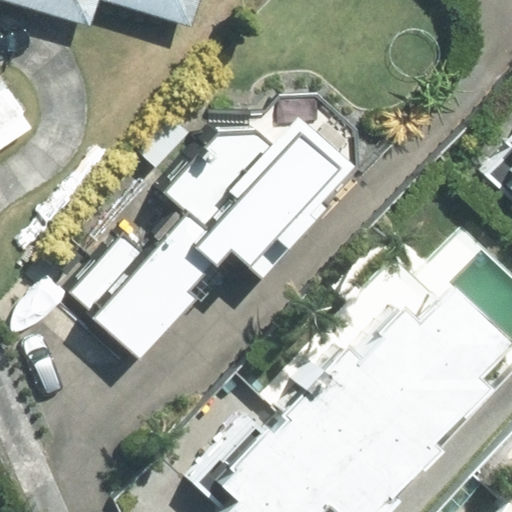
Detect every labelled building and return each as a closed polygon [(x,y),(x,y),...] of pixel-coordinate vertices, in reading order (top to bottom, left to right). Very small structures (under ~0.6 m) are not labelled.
[(6,0),(85,24),(92,0),(113,0),(186,22),(192,0),(6,0)] [(243,118),(211,114),(60,289),(126,346),(178,285),(192,297),(227,256),(246,273),(361,140),(305,92),(266,90),(243,118)] [(511,120),(494,138),(500,145),(475,170),(511,207),(511,120)] [(497,328),(398,235),(235,410),(220,396),(196,421),(213,437),(175,477),(212,511),(372,511),(389,494),(378,484),(478,377),(464,364),(497,328)] [(511,511),(511,479),(483,511),(464,511),(459,507),(454,511),(511,511)]
